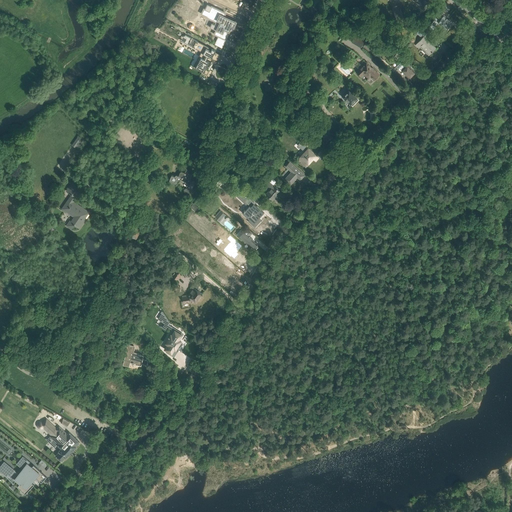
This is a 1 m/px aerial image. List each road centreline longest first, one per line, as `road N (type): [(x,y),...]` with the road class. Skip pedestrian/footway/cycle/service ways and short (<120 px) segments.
road 1 (unclassified): [(69,511),(178,398),(294,221),(483,22)]
road 2 (unknown): [(511,293),(445,377),(403,408),(253,449)]
road 3 (residential): [(272,0),(198,160)]
